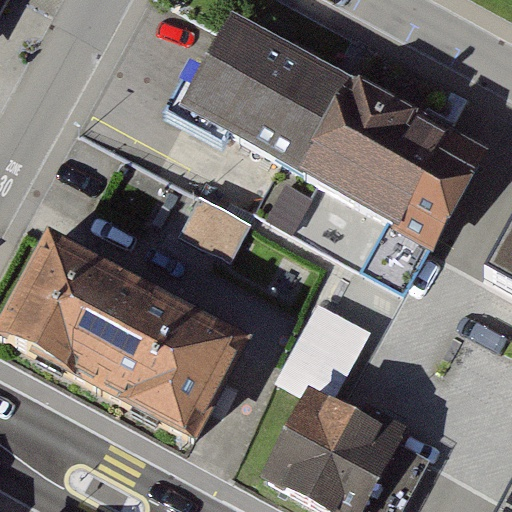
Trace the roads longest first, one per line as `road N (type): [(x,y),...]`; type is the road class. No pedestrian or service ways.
road 1 (residential): [(0,186),(102,0)]
road 2 (residential): [(371,0),(511,77)]
road 3 (primary): [(140,511),(0,436)]
